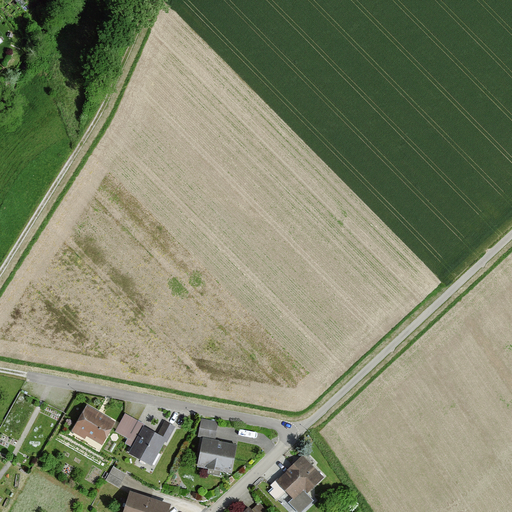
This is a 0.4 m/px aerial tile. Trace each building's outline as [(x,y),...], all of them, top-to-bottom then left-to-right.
[(86,405),(68,434),(83,443),(87,437),(102,446),(116,423),(86,405)] [(132,447),(129,453),(152,465),(165,441),(167,442),(176,427),(165,421),(157,434),(144,426),(145,424),(125,413),(115,431),(128,438),(125,443),(132,447)] [(219,423),(201,419),(197,436),(203,437),(215,440),(219,423)] [(203,437),(197,466),(232,473),(238,444),(215,440),(203,437)] [(305,454),(275,482),(296,505),(326,477),(305,454)] [(126,474),(113,467),(106,480),(119,487),(126,474)] [(123,511),(169,511),(172,504),(130,491),(123,511)]
